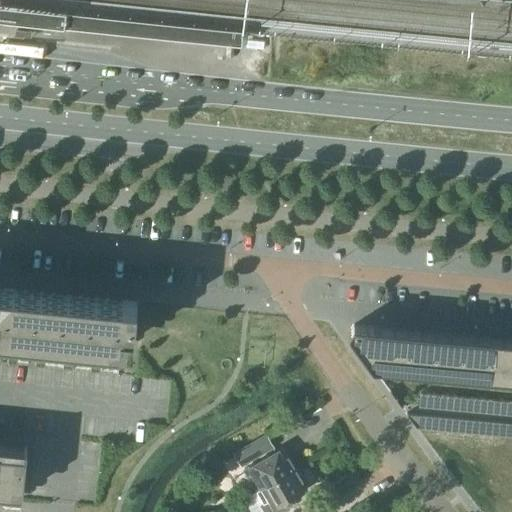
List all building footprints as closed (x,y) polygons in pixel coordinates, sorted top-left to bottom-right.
[(243,0),(242,16),(242,22),(262,24),(264,0),(243,0)] [(30,8),(0,4),(0,16),(29,20),(30,8)] [(211,36),(247,41),(249,28),(213,22),(211,36)] [(0,492),(18,494),(22,495),(26,454),(0,451),(0,336),(6,337),(10,338),(10,337),(34,340),(37,340),(38,340),(61,343),(65,343),(88,345),(88,346),(92,346),(116,348),(119,349),(121,330),(134,331),(134,327),(136,307),(136,302),(0,288),(0,492)] [(511,346),(506,346),(426,339),(408,337),(378,334),(379,328),(380,329),(381,327),(353,325),(347,333),(362,353),(364,356),(364,355),(363,353),(362,352),(367,352),(374,353),(374,362),(373,364),(373,365),(372,365),(371,364),(370,365),(372,367),(374,367),(375,367),(511,379),(511,346)] [(420,394),(418,407),(467,411),(511,415),(511,401),(481,399),(420,394)] [(511,423),(408,414),(406,414),(417,428),(511,436),(511,423)] [(470,434),(467,459),(480,473),(487,466),(496,477),(511,461),(511,455),(506,449),(507,437),(470,434)] [(241,465),(269,449),(272,448),(265,435),(264,435),(234,452),(241,465)] [(257,492),(272,482),(295,470),(294,468),(293,466),(294,463),(290,457),(287,456),(282,447),(272,453),(243,469),(256,490),(257,492)] [(511,461),(496,477),(492,480),(511,502),(511,461)] [(272,482),(257,492),(263,503),(259,505),(263,511),(283,511),(290,508),(286,501),(306,489),(301,480),(302,477),(298,470),(295,470),(272,482)]
